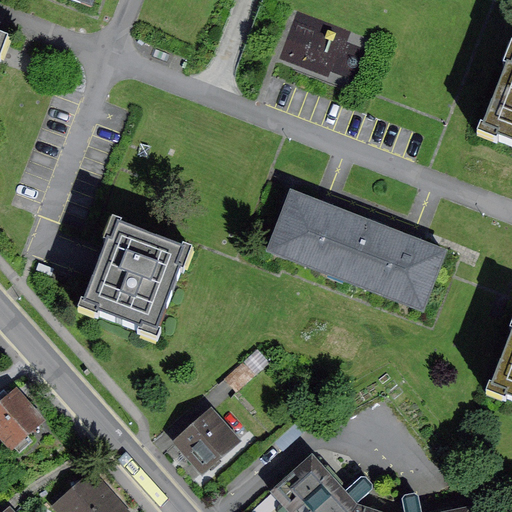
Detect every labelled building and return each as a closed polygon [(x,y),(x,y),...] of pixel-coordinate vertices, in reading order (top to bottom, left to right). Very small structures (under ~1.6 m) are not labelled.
[(0,84),(14,47),(0,41),(0,84)] [(511,53),(478,140),(511,153),(511,53)] [(347,291),(371,224),(293,195),(269,262),(347,291)] [(452,253),(371,224),(347,291),(427,320),(452,253)] [(198,260),(116,230),(82,322),(164,352),(198,260)] [(511,343),(491,399),(511,406),(511,343)] [(20,395),(0,410),(0,445),(13,462),(50,432),(20,395)] [(213,414),(174,444),(204,482),(243,452),(213,414)] [(282,511),(358,511),(314,461),(271,500),(282,511)] [(54,511),(126,511),(93,476),(54,511)]
